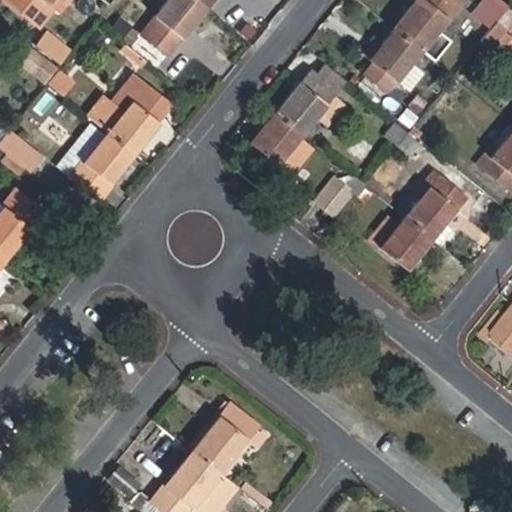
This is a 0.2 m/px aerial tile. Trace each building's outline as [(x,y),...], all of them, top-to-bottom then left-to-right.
[(51,0),(3,0),(39,28),(51,12),(46,7),(51,0)] [(155,69),(205,8),(195,0),(167,0),(129,47),(155,69)] [(420,0),(415,0),(393,29),(420,50),(444,20),(420,0)] [(487,0),(483,0),(478,7),(482,10),(496,22),(509,7),(500,0),(495,0),(493,4),(487,0)] [(496,22),(482,10),(476,17),(491,29),(496,22)] [(420,50),(393,29),(367,61),(393,82),(420,50)] [(14,67),(39,86),(52,70),(28,50),(14,67)] [(74,82),(58,69),(46,84),(62,96),(74,82)] [(307,72),(273,113),(301,135),(334,93),(307,72)] [(106,132),(134,154),(173,105),(134,74),(108,105),(120,114),(106,132)] [(301,135),(273,113),(248,144),(286,175),(308,147),(298,139),(301,135)] [(96,201),(134,154),(106,132),(91,119),(58,161),(72,172),(68,179),(96,201)] [(409,131),(394,120),(382,135),(397,147),(409,131)] [(511,184),(511,126),(495,147),(492,144),(477,163),(509,189),(511,184)] [(409,131),(397,147),(410,157),(422,142),(409,131)] [(0,141),(0,152),(26,173),(38,158),(7,133),(0,141)] [(403,217),(430,239),(464,196),(432,169),(411,196),(416,200),(403,217)] [(351,194),(356,198),(365,187),(350,175),(343,184),(334,177),(314,201),(333,216),(351,194)] [(0,254),(5,259),(42,212),(14,190),(2,204),(0,206),(0,254)] [(406,270),(430,239),(403,217),(378,249),(406,270)] [(511,311),(507,318),(499,311),(481,333),(511,357),(511,311)] [(0,316),(0,336),(10,325),(0,316)] [(190,451),(219,474),(257,427),(229,404),(190,451)] [(161,511),(187,511),(219,474),(190,451),(149,502),(153,505),(161,511)]
